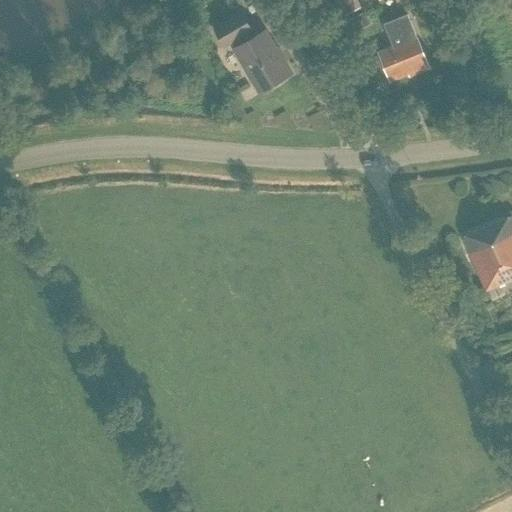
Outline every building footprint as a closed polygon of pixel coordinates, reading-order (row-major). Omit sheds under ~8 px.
[(361,6),(358,0),(337,0),(346,14),(361,6)] [(349,32),(371,22),(366,11),(344,21),(349,32)] [(236,48),(259,87),(277,77),(279,80),(293,72),(282,53),(279,54),(265,31),(251,39),(247,32),(252,29),(243,13),(216,29),(225,44),(237,38),(241,45),(236,48)] [(380,54),(381,56),(370,61),(378,81),(390,76),(391,80),(416,70),(418,73),(428,69),(427,65),(428,64),(408,15),(385,24),(395,48),(380,54)] [(486,291),(511,279),(511,221),(510,216),(463,237),(486,291)]
